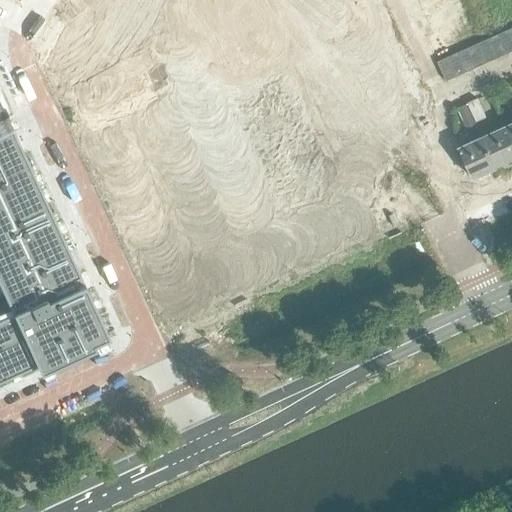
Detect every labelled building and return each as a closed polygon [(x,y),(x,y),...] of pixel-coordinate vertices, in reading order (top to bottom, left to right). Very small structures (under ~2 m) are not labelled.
[(136,0),(91,79),(193,301),(432,192),(343,0),(136,0)] [(0,367),(6,364),(15,360),(23,356),(31,353),(35,362),(47,357),(90,337),(91,337),(89,333),(97,329),(104,326),(101,321),(79,273),(73,276),(69,268),(76,265),(64,239),(60,230),(56,222),(52,214),(43,193),(42,191),(38,183),(34,175),(30,166),(25,154),(21,145),(18,138),(13,128),(9,119),(8,117),(7,117),(0,101),(0,367)] [(477,122),(468,103),(459,107),(470,130),(478,126),(477,122)] [(511,139),(505,125),(483,135),(497,166),(511,158),(511,139)] [(497,166),(483,135),(460,146),(467,162),(464,163),(468,170),(470,169),(471,171),(474,176),(475,176),(497,166)] [(481,189),(475,176),(474,176),(471,171),(460,176),(469,194),(481,189)]
